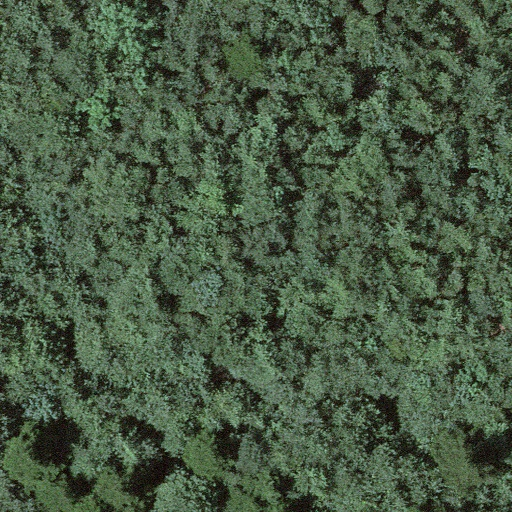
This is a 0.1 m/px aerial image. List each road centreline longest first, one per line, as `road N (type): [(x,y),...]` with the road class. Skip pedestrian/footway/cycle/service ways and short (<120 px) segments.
road 1 (track): [(0,397),(292,371),(511,415)]
road 2 (track): [(0,148),(132,0)]
